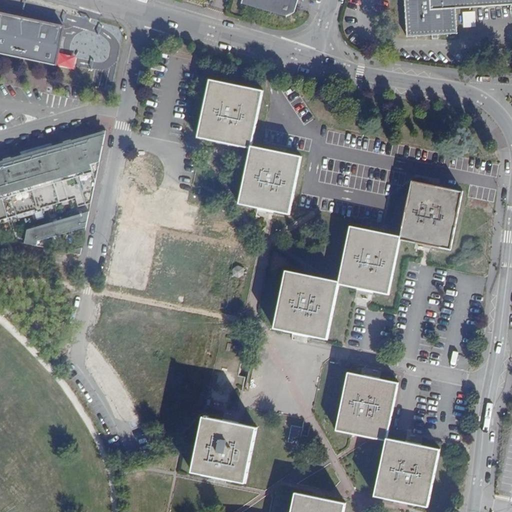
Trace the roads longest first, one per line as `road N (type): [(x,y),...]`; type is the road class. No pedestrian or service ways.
road 1 (residential): [(131,450),(77,348),(146,12)]
road 2 (residential): [(312,60),(465,92),(484,100),(511,134)]
road 3 (residential): [(146,12),(312,60)]
road 4 (residential): [(511,216),(491,381)]
road 5 (residential): [(491,381),(474,511)]
road 6 (residential): [(364,357),(491,381)]
